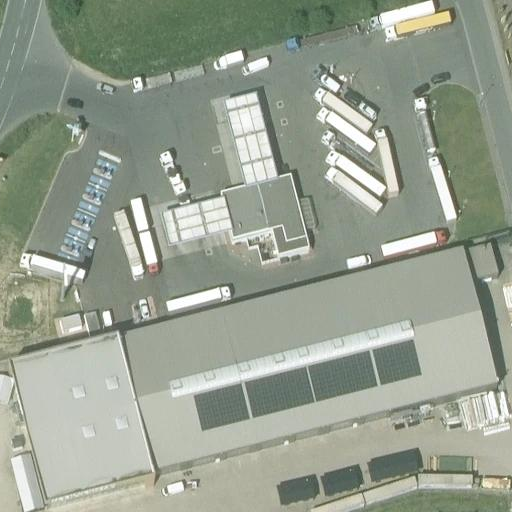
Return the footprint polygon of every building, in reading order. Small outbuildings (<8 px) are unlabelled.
[(431,97),(414,99),(424,162),(440,160),(431,97)] [(257,106),(226,114),(248,199),(280,190),(257,106)] [(290,255),(310,249),(293,187),(280,190),(248,199),(224,205),(225,212),(233,243),(236,252),(286,239),(290,255)] [(164,227),(172,259),(233,243),(225,212),(164,227)] [(461,265),(114,354),(148,488),(495,399),(461,265)] [(114,354),(6,382),(38,511),(90,511),(151,497),(148,488),(114,354)]
